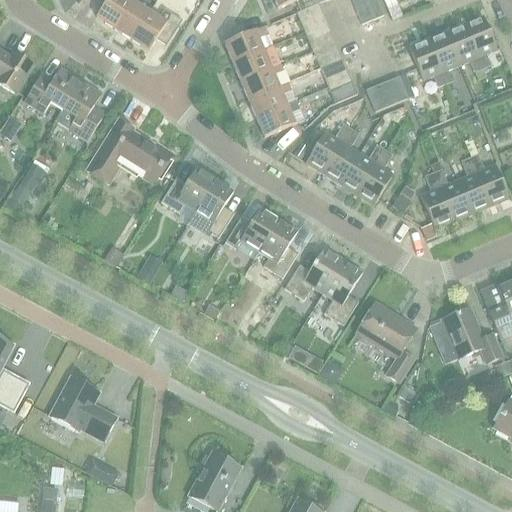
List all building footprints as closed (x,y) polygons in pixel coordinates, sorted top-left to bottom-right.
[(113,30),(131,2),(132,0),(93,0),(93,1),(103,7),(95,19),(113,30)] [(272,0),(277,10),(295,2),(299,12),(318,5),(329,0),(272,0)] [(377,6),(375,0),(359,0),(351,4),(355,15),(377,6)] [(131,42),(149,13),(131,2),(113,30),(131,42)] [(318,5),(299,12),(295,14),(334,105),(356,96),(318,5)] [(382,17),(377,6),(355,15),(360,26),(382,17)] [(158,19),(149,13),(131,42),(148,52),(155,41),(165,47),(181,22),(163,10),(158,19)] [(482,17),(463,25),(481,71),(490,67),(486,56),(496,52),(482,17)] [(481,71),(463,25),(445,33),(459,67),(468,63),(473,74),(481,71)] [(271,47),(263,28),(223,45),(231,64),(262,51),(262,50),(271,47)] [(459,67),(445,33),(426,40),(445,85),(454,82),(449,71),(459,67)] [(445,85),(426,40),(407,48),(421,82),(432,78),(436,89),(445,85)] [(296,63),(311,58),(307,46),(292,51),(296,63)] [(279,66),(271,47),(262,50),(262,51),(231,64),(239,82),(270,69),(270,70),(279,66)] [(355,47),(341,51),(344,61),(358,57),(355,47)] [(0,86),(15,96),(33,68),(12,54),(9,59),(5,57),(6,56),(0,52),(0,86)] [(287,84),(279,66),(270,70),(270,69),(239,82),(247,101),(278,88),(287,84)] [(62,111),(80,83),(60,70),(52,83),(41,76),(23,103),(43,115),(50,104),(62,111)] [(481,71),(473,74),(476,83),(485,79),(481,71)] [(404,74),(397,77),(407,99),(414,96),(404,74)] [(407,99),(397,77),(386,82),(395,104),(407,99)] [(395,104),(386,82),(375,86),(384,108),(395,104)] [(80,83),(62,111),(55,123),(86,143),(104,115),(93,108),(101,96),(80,83)] [(295,102),(287,84),(278,88),(247,101),(255,120),(286,106),(295,102)] [(384,108),(375,86),(364,91),(373,113),(384,108)] [(303,122),(295,103),(295,102),(286,106),(255,120),(263,139),(303,122)] [(11,118),(0,135),(10,142),(21,125),(11,118)] [(134,131),(119,122),(87,173),(109,186),(121,166),(153,186),(172,155),(157,146),(155,148),(132,133),(134,131)] [(321,176),(350,131),(341,126),(333,140),(324,134),(304,165),(321,176)] [(338,187),(358,155),(348,150),(357,136),(350,131),(321,176),(338,187)] [(300,144),(292,155),(300,160),(308,149),(300,144)] [(355,197),(383,152),(375,147),(366,161),(358,155),(338,187),(355,197)] [(391,157),(383,152),(355,197),(372,208),(392,177),(382,171),(391,157)] [(478,156),(469,159),(490,208),(509,200),(495,166),(484,171),(478,156)] [(490,208),(469,159),(461,163),(467,178),(458,182),(472,216),(490,208)] [(32,163),(11,197),(22,204),(44,171),(32,163)] [(194,213),(214,182),(195,170),(186,185),(176,179),(160,204),(179,216),(184,207),(194,213)] [(472,216),(458,182),(448,187),(441,171),(434,174),(454,223),(472,216)] [(454,223),(434,174),(425,178),(431,193),(421,198),(435,231),(454,223)] [(194,213),(187,224),(205,235),(207,233),(217,240),(233,215),(223,209),(232,193),(214,182),(194,213)] [(399,196),(391,209),(402,215),(409,202),(399,196)] [(8,198),(4,204),(17,212),(21,207),(8,198)] [(258,253),(278,222),(259,210),(250,225),(240,219),(224,244),(235,250),(240,242),(258,253)] [(297,233),(278,222),(258,253),(268,260),(262,268),(282,280),(297,255),(287,249),(297,233)] [(430,225),(420,229),(426,241),(435,237),(430,225)] [(110,248),(104,258),(115,264),(121,255),(110,248)] [(321,296),(342,263),(323,251),(308,274),(298,267),(284,291),(303,303),(311,289),(321,296)] [(149,255),(137,276),(150,283),(162,263),(149,255)] [(361,275),(342,263),(321,296),(331,302),(323,315),(342,327),(357,304),(347,298),(361,275)] [(488,314),(488,315),(499,340),(511,334),(511,283),(496,290),(504,308),(488,314)] [(175,286),(169,295),(181,302),(186,292),(175,286)] [(208,305),(204,313),(215,319),(219,311),(208,305)] [(396,360),(386,377),(398,385),(413,361),(401,353),(415,331),(374,305),(356,335),(396,360)] [(441,322),(457,361),(479,352),(485,365),(502,358),(492,336),(481,341),(469,310),(441,322)] [(0,341),(0,407),(13,414),(28,386),(0,370),(12,348),(0,341)] [(309,358),(305,367),(316,373),(322,362),(314,357),(309,358)] [(507,362),(493,367),(498,379),(511,373),(507,362)] [(98,394),(70,379),(49,419),(77,434),(79,430),(104,444),(116,420),(91,407),(98,394)] [(404,387),(398,397),(409,404),(415,394),(404,387)] [(389,400),(383,410),(395,417),(398,412),(397,405),(389,400)] [(511,440),(511,404),(508,402),(493,430),(511,440)] [(215,511),(217,511),(240,470),(225,462),(227,459),(215,453),(214,455),(212,454),(208,460),(205,458),(197,472),(201,475),(188,498),(215,511)] [(0,511),(17,511),(18,502),(0,499),(0,511)] [(297,501),(290,511),(320,511),(321,510),(314,506),(311,508),(297,501)] [(42,502),(41,511),(53,511),(54,503),(42,502)]
